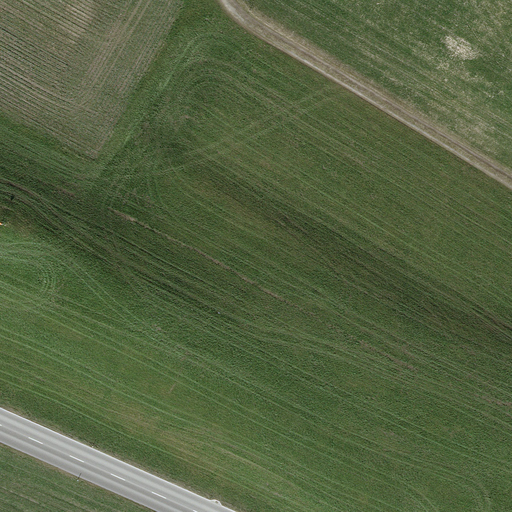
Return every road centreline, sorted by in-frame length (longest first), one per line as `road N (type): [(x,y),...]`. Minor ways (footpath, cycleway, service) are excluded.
road 1 (track): [(511,177),(254,24),(236,0)]
road 2 (tertiary): [(0,425),(195,511)]
